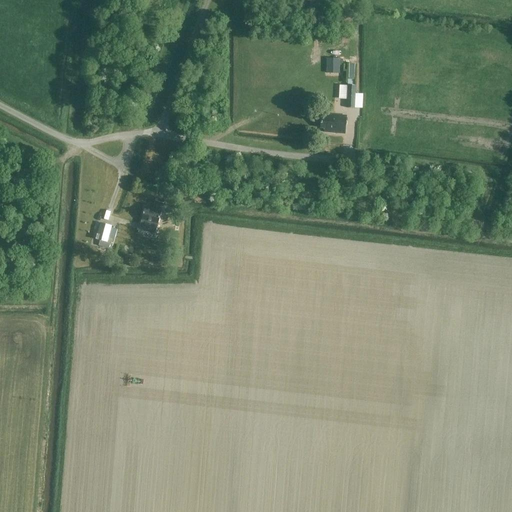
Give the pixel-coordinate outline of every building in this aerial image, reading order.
[(343,59),(340,59),(340,58),(327,58),(326,68),(340,68),(340,65),(343,65),(343,59)] [(346,108),(355,108),(357,85),(348,85),(346,108)] [(357,107),(367,107),(368,93),(358,93),(357,107)] [(324,132),(345,134),(347,116),(325,114),(324,118),(322,118),(321,128),(325,129),(324,132)] [(142,220),(158,225),(162,211),(164,203),(158,202),(156,210),(145,207),(142,220)] [(115,240),(117,229),(112,227),(112,226),(101,223),(96,239),(100,240),(99,246),(110,249),(111,244),(112,239),(115,240)]
